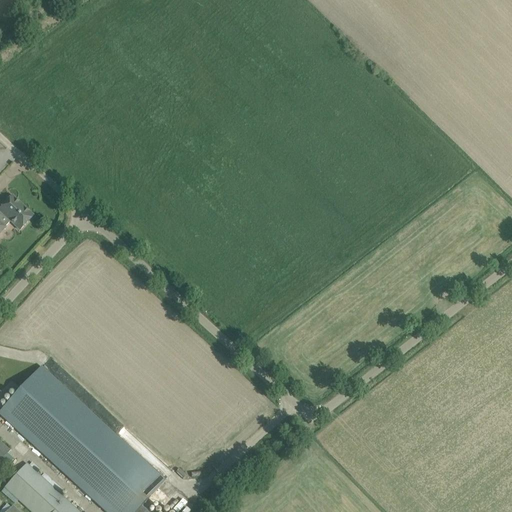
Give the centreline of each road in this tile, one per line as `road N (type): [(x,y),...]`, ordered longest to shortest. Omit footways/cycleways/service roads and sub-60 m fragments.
road 1 (unclassified): [(87,216),(296,404),(318,413),(511,263)]
road 2 (unclassified): [(0,310),(87,216)]
